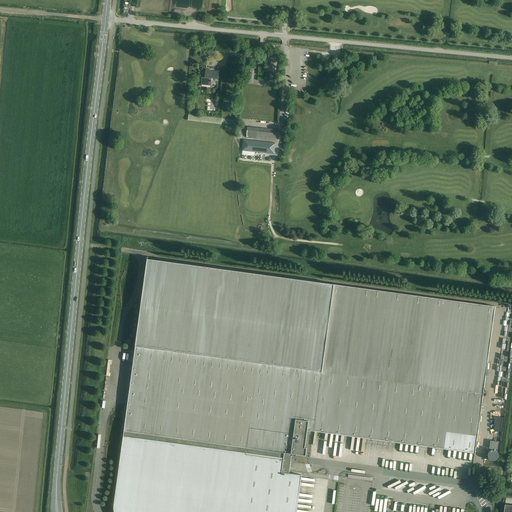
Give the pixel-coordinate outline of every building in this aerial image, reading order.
[(218,79),(219,71),(210,70),(210,69),(206,68),(205,78),(202,77),(201,85),(211,86),(212,78),(218,79)] [(254,71),(247,70),(245,82),(253,83),(254,71)] [(270,72),(269,82),(273,82),(274,77),(274,75),(276,76),(275,77),(275,79),(278,79),(279,73),(276,73),(270,72)] [(198,122),(221,124),(222,123),(222,118),(189,115),(188,120),(198,122)] [(247,127),(246,137),(276,140),(277,130),(247,127)] [(276,143),(244,140),(243,151),(275,154),(276,143)] [(114,502),(115,502),(114,504),(114,506),(114,509),(114,510),(114,511),(296,511),(297,511),(297,506),(298,500),(299,494),(300,489),(300,484),(301,480),(301,476),(302,476),(302,475),(290,473),(290,467),(292,456),(296,456),(296,455),(304,456),(306,456),(307,448),(305,448),(308,430),(316,432),(322,432),(327,433),(332,434),(338,434),(343,435),(348,436),(354,437),(359,437),(365,438),(370,439),(376,440),(381,440),(386,441),(391,442),(397,443),(402,443),(408,444),(413,445),(418,445),(424,446),(429,447),(434,448),(440,448),(445,449),(451,450),(456,451),(461,451),(466,452),(472,453),(475,453),(495,307),(161,261),(148,259),(148,257),(135,352),(135,355),(135,358),(134,358),(133,361),(134,361),(134,364),(133,367),(132,367),(132,370),(133,370),(133,373),(132,376),(131,376),(130,384),(131,385),(131,387),(130,391),(129,390),(129,396),(129,399),(129,402),(128,402),(127,406),(128,407),(127,408),(127,407),(124,427),(125,427),(124,431),(124,432),(124,435),(123,435),(123,436),(124,437),(123,437),(122,444),(123,444),(122,450),(121,450),(119,465),(120,465),(119,471),(118,471),(118,474),(118,475),(114,502)] [(494,416),(494,417),(495,421),(494,422),(496,426),(494,427),(496,431),(502,432),(504,418),(494,416)] [(490,441),(489,448),(498,449),(499,442),(490,441)] [(488,459),(489,460),(491,461),(493,461),(495,461),(496,460),(497,459),(498,457),(498,455),(498,453),(497,452),(495,451),(494,450),(492,450),(490,451),(489,452),(488,453),(487,455),(487,457),(488,459)]
